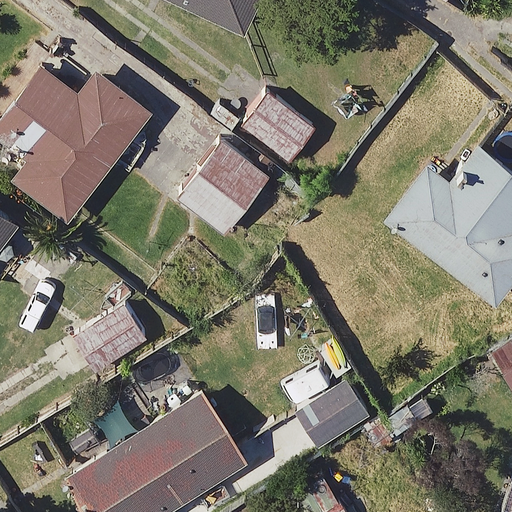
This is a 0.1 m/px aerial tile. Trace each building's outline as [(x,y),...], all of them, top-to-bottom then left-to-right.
[(243,0),(186,0),(232,22),(243,0)] [(67,82),(29,53),(0,90),(0,133),(15,144),(0,163),(0,164),(57,208),(138,103),(83,61),(67,82)] [(304,116),(230,65),(204,103),(279,153),(304,116)] [(260,165),(217,130),(170,188),(213,223),(260,165)] [(511,209),(511,166),(471,134),(442,172),(396,137),(377,161),(398,177),(374,207),(485,293),(511,258),(511,222),(506,217),(511,209)] [(307,194),(272,168),(228,226),(264,252),(307,194)] [(141,324),(119,291),(56,333),(78,366),(141,324)] [(511,356),(496,367),(511,391),(511,356)] [(356,406),(334,374),(290,402),(312,435),(356,406)] [(134,511),(232,451),(189,383),(56,466),(84,511),(134,511)] [(511,511),(511,459),(507,458),(483,511),(511,511)] [(346,492),(330,462),(255,501),(262,511),(383,511),(367,481),(346,492)]
